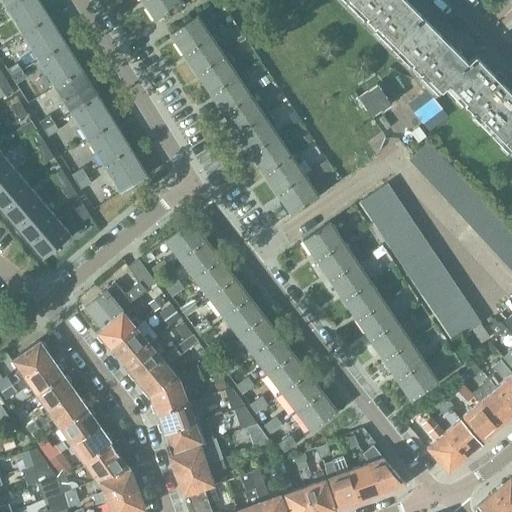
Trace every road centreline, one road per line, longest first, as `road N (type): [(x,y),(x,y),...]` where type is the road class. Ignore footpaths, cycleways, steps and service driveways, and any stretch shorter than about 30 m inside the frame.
road 1 (residential): [(442,497),(247,260),(193,182)]
road 2 (residential): [(167,511),(126,406),(53,303)]
road 3 (residential): [(193,182),(81,0)]
road 4 (residential): [(53,303),(193,182)]
